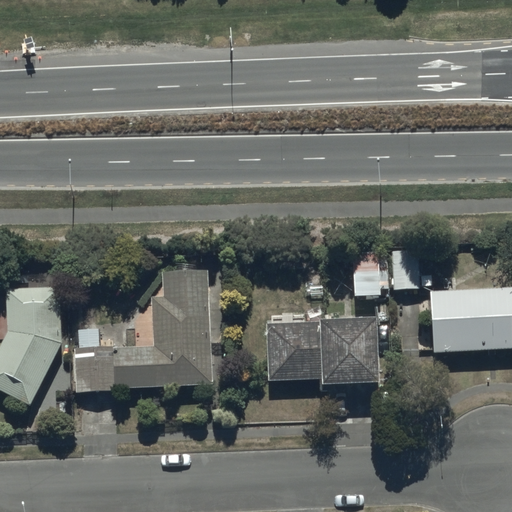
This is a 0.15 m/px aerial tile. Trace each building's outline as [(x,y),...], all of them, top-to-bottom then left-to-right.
[(420,247),(392,248),(393,287),(421,286),(421,283),(430,282),(430,273),(420,273),(420,247)] [(380,249),(354,250),(355,292),(381,292),(380,249)] [(210,267),(163,267),(163,295),(153,294),(153,343),(100,343),(100,325),(75,325),(75,388),(116,388),(117,383),(210,383),(210,267)] [(511,284),(433,288),(435,350),(511,346),(511,284)] [(61,285),(8,285),(9,334),(0,353),(0,384),(31,400),(62,339),(61,285)] [(322,318),(269,319),(270,378),(321,377),(321,386),(330,386),(330,377),(379,376),(377,312),(321,313),(322,318)]
